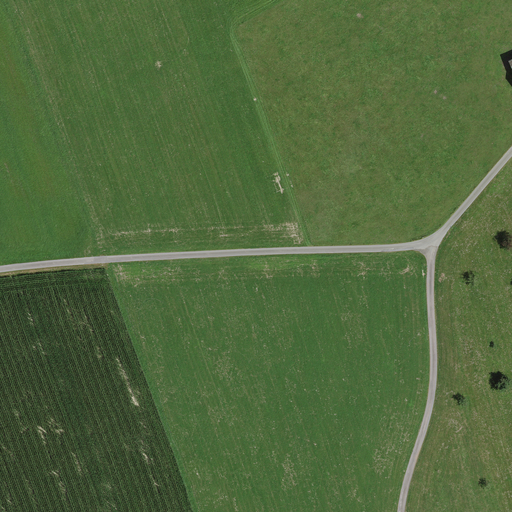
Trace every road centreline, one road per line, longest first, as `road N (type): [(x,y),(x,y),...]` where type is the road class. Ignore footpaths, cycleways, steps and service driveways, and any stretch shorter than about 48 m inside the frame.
road 1 (track): [(0,270),(429,243)]
road 2 (track): [(400,511),(433,385),(429,243)]
road 3 (track): [(429,243),(511,151)]
